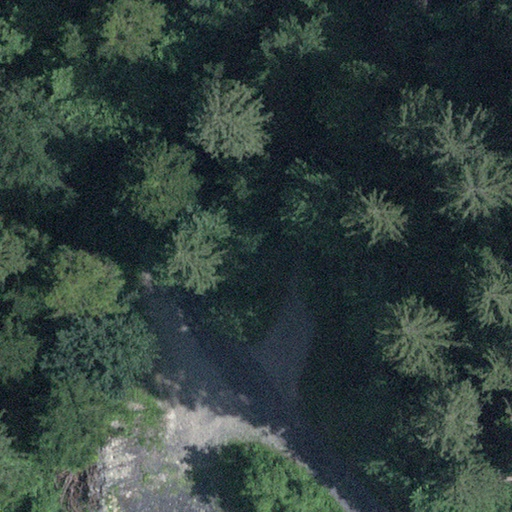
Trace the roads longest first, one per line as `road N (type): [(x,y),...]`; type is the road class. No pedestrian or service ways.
road 1 (track): [(354,511),(278,434),(163,243),(75,65),(65,0)]
road 2 (track): [(278,434),(319,170),(412,0)]
